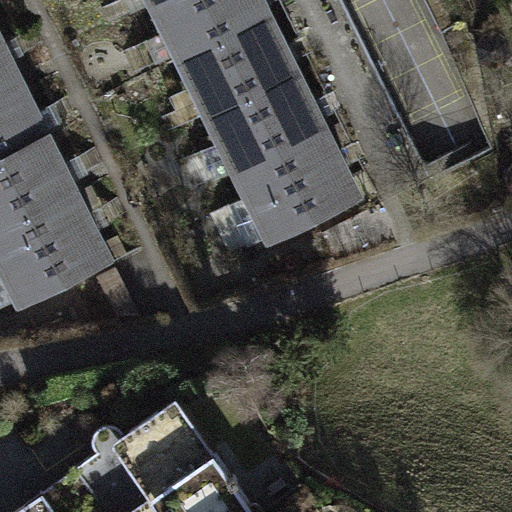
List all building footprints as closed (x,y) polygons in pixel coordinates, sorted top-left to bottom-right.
[(264,0),(152,0),(179,56),(270,11),(264,0)] [(433,179),(344,0),(280,0),(382,204),(433,179)] [(270,11),(179,56),(208,111),(297,67),(270,11)] [(0,92),(23,81),(0,35),(0,92)] [(297,67),(208,111),(235,166),(324,122),(297,67)] [(0,157),(49,133),(23,81),(0,92),(0,157)] [(324,122),(235,166),(268,235),(358,190),(324,122)] [(0,222),(74,185),(49,133),(0,157),(0,222)] [(74,185),(0,222),(0,258),(20,298),(108,253),(74,185)] [(95,511),(176,511),(229,475),(176,398),(124,434),(119,427),(111,424),(105,425),(99,427),(94,432),(92,439),(93,446),(97,452),(68,472),(95,511)] [(254,511),(234,483),(239,480),(233,472),(229,475),(176,511),(254,511)]
